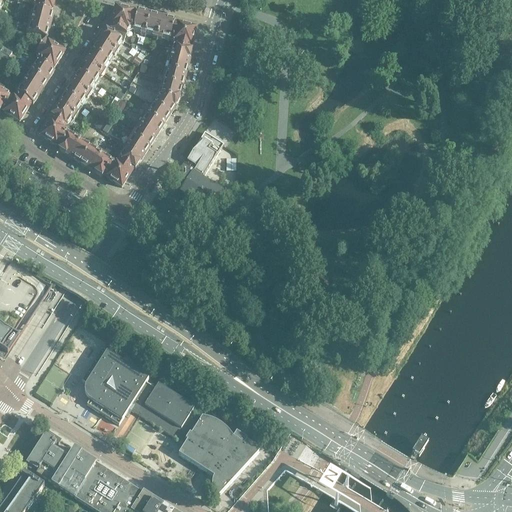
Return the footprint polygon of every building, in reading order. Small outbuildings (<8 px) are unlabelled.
[(52,11),(54,1),(55,1),(55,0),(31,0),(32,1),(33,2),(33,4),(35,8),(38,9),(38,11),(50,14),(51,10),(52,11)] [(133,28),(137,15),(133,14),(123,11),(123,10),(115,8),(113,16),(113,17),(111,26),(112,27),(111,31),(123,34),(124,32),(127,33),(131,30),(131,28),(133,28)] [(50,27),(53,15),(50,14),(38,11),(34,10),(32,18),(30,17),(29,21),(50,27)] [(145,34),(150,16),(137,13),(137,15),(133,28),(132,31),(141,33),(140,36),(144,37),(145,34)] [(156,40),(162,19),(150,16),(145,34),(153,36),(152,39),(156,40)] [(171,38),(174,25),(175,22),(162,19),(156,40),(160,41),(161,39),(170,41),(170,38),(171,38)] [(46,40),(50,27),(29,21),(28,25),(30,26),(28,35),(46,40)] [(191,48),(193,38),(194,38),(196,30),(188,28),(178,25),(178,26),(174,25),(171,38),(173,39),(172,41),(174,46),(177,46),(176,48),(189,51),(190,48),(191,48)] [(117,49),(122,42),(106,32),(99,42),(117,54),(119,51),(117,49)] [(54,69),(64,54),(48,44),(48,45),(44,43),(41,41),(39,44),(41,45),(37,52),(39,54),(37,57),(39,61),(41,63),(40,65),(51,72),(53,69),(54,69)] [(117,54),(99,42),(92,53),(108,63),(112,57),(114,59),(117,54)] [(188,64),(192,52),(189,51),(176,48),(174,47),(171,56),(169,56),(168,59),(188,64)] [(16,59),(0,48),(0,59),(11,67),(16,59)] [(103,71),(108,63),(92,53),(85,64),(103,75),(105,72),(103,71)] [(185,76),(188,64),(168,59),(167,64),(169,64),(167,72),(185,76)] [(47,84),(53,73),(51,72),(40,65),(37,63),(33,70),(31,69),(29,73),(31,74),(47,84)] [(103,75),(85,64),(79,74),(94,85),(98,78),(100,80),(103,75)] [(182,89),(185,76),(167,72),(166,77),(163,77),(161,83),(182,89)] [(40,95),(47,84),(31,74),(26,81),(24,80),(22,83),(40,95)] [(90,92),(94,85),(79,74),(72,85),(90,97),(92,93),(90,92)] [(40,95),(22,83),(19,87),(21,89),(17,95),(17,96),(19,97),(30,104),(33,106),(40,95)] [(180,98),(182,89),(161,83),(159,91),(162,92),(161,96),(178,103),(180,100),(180,98)] [(90,97),(72,85),(65,96),(81,106),(85,99),(87,101),(90,97)] [(1,111),(8,100),(10,97),(3,93),(4,91),(0,89),(0,112),(1,111)] [(77,113),(81,106),(65,96),(58,107),(76,118),(78,114),(77,113)] [(176,108),(178,103),(161,96),(157,101),(155,100),(152,105),(154,106),(170,116),(175,109),(176,108)] [(19,123),(29,108),(28,107),(30,104),(19,97),(18,99),(16,97),(12,99),(10,101),(8,100),(1,111),(4,113),(4,114),(19,123)] [(116,98),(110,107),(121,113),(126,104),(116,98)] [(163,127),(170,116),(154,106),(149,114),(147,112),(145,116),(147,117),(163,127)] [(76,118),(58,107),(51,118),(54,119),(64,126),(67,128),(71,121),(73,122),(76,118)] [(156,139),(163,127),(147,117),(142,124),(141,123),(138,127),(156,139)] [(67,135),(66,129),(63,128),(64,126),(54,119),(52,122),(51,122),(41,137),(56,147),(57,146),(60,148),(67,138),(65,137),(67,135)] [(156,139),(138,127),(135,132),(137,133),(133,139),(149,150),(156,139)] [(69,158),(80,141),(77,138),(76,140),(69,135),(67,138),(60,148),(58,151),(69,158)] [(205,135),(190,158),(189,157),(182,168),(178,174),(179,174),(174,182),(177,183),(180,185),(184,188),(183,190),(181,194),(190,199),(216,216),(227,198),(228,197),(202,181),(223,147),(205,135)] [(142,160),(149,150),(133,139),(129,146),(127,145),(124,149),(142,160)] [(80,165),(90,149),(84,145),(85,143),(80,141),(69,158),(80,165)] [(91,172),(102,154),(98,152),(97,153),(90,149),(80,165),(91,172)] [(142,160),(124,149),(122,153),(124,154),(119,161),(122,162),(122,163),(132,170),(135,171),(142,160)] [(103,176),(110,165),(112,163),(105,158),(106,157),(102,154),(91,172),(102,179),(103,176)] [(226,160),(226,172),(235,172),(235,160),(226,160)] [(121,189),(131,173),(130,173),(132,170),(122,163),(121,164),(119,162),(113,164),(112,166),(110,165),(103,176),(106,178),(106,179),(121,189)] [(18,163),(8,178),(77,223),(78,221),(87,207),(18,163)] [(0,355),(3,358),(6,360),(44,302),(40,299),(0,273),(0,355)] [(194,410),(158,386),(155,391),(146,384),(148,380),(142,376),(128,367),(102,350),(81,382),(94,390),(95,390),(96,394),(94,394),(87,406),(119,427),(129,411),(184,446),(201,420),(192,414),(194,410)] [(218,498),(258,454),(261,452),(246,442),(243,445),(232,439),(231,437),(230,435),(228,433),(226,431),(224,429),(223,428),(221,426),(219,425),(217,424),(215,423),(213,422),(211,421),(208,421),(206,420),(204,420),(202,419),(201,420),(184,446),(178,456),(213,479),(213,480),(212,481),(212,482),(212,484),(212,485),(212,486),(212,488),(212,489),(212,491),(213,492),(214,494),(215,495),(216,496),(218,498)] [(142,494),(96,465),(81,455),(81,454),(74,450),(73,451),(71,454),(71,455),(67,460),(52,450),(54,446),(55,447),(56,445),(57,446),(60,441),(53,436),(50,441),(46,438),(43,442),(31,460),(31,461),(28,465),(29,466),(30,466),(38,471),(36,475),(52,485),(51,485),(51,486),(58,490),(59,489),(93,511),(130,511),(132,510),(142,494)] [(422,453),(428,444),(421,440),(415,449),(422,453)] [(0,511),(26,511),(44,487),(31,479),(31,478),(30,478),(29,478),(29,479),(24,475),(23,475),(22,476),(21,476),(21,477),(22,478),(22,479),(15,490),(7,501),(3,506),(0,511),(0,510),(0,511)] [(145,511),(153,500),(143,493),(142,494),(132,510),(134,511),(145,511)] [(158,511),(163,506),(153,500),(145,511),(158,511)]
